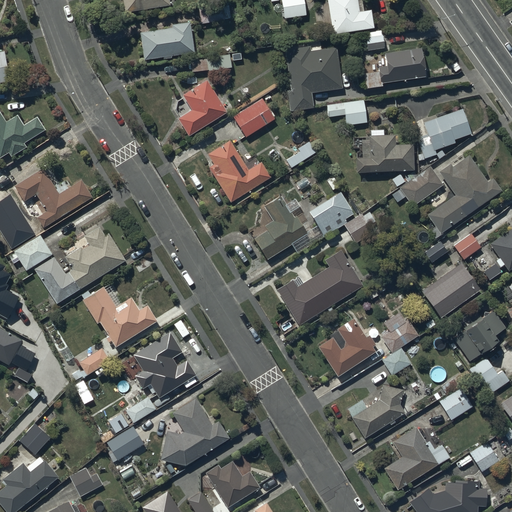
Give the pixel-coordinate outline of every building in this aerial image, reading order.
[(303,0),(281,0),(284,16),(305,12),(303,0)] [(327,0),(331,32),(373,28),(371,9),(362,11),(360,0),(327,0)] [(230,13),(228,3),(199,8),(201,21),(225,18),(225,14),(230,13)] [(141,22),(144,48),(195,42),(192,11),(171,14),(172,19),(141,22)] [(367,50),(384,47),(382,34),(381,34),(380,31),(366,33),(367,36),(365,36),(367,50)] [(288,89),(291,110),(313,107),(311,93),(342,89),(336,47),(308,51),(307,45),(285,48),(290,89),(288,89)] [(380,82),(425,76),(421,48),(384,53),(386,65),(377,67),(380,82)] [(231,66),(229,52),(207,55),(209,69),(231,66)] [(208,67),(206,56),(190,59),(192,70),(208,67)] [(176,107),(186,123),(223,100),(203,68),(180,82),(190,98),(176,107)] [(275,117),(262,96),(233,114),(246,135),(275,117)] [(346,125),(366,122),(363,101),(326,107),(328,117),(345,114),(346,125)] [(0,143),(39,118),(32,108),(19,117),(12,106),(4,112),(0,105),(0,143)] [(453,139),(470,132),(460,108),(424,122),(435,150),(454,142),(453,139)] [(206,156),(226,188),(266,163),(257,148),(245,155),(229,130),(207,144),(212,153),(206,156)] [(357,172),(413,169),(412,145),(394,145),(394,135),(368,136),(369,156),(356,156),(357,172)] [(290,166),(315,150),(309,139),(298,146),(299,149),(285,158),(290,166)] [(428,214),(440,230),(497,188),(488,176),(485,178),(466,153),(440,171),(456,193),(428,214)] [(11,176),(20,192),(33,184),(44,200),(35,206),(40,214),(86,186),(75,169),(55,182),(40,158),(11,176)] [(441,183),(428,164),(397,186),(398,188),(390,193),(395,201),(404,195),(410,204),(441,183)] [(306,165),(299,169),(306,181),(314,177),(306,165)] [(252,226),(265,249),(305,227),(280,183),(260,194),(269,211),(260,217),(262,220),(252,226)] [(73,255),(66,260),(77,277),(122,249),(105,222),(101,225),(94,215),(79,224),(84,232),(65,244),(73,255)] [(508,260),(511,256),(511,218),(511,219),(490,234),(508,260)] [(480,245),(471,231),(454,244),(463,257),(480,245)] [(330,257),(314,267),(329,292),(362,274),(342,238),(325,248),(330,257)] [(431,261),(447,249),(440,239),(424,251),(431,261)] [(53,291),(77,277),(66,260),(62,262),(52,246),(33,258),(53,291)] [(421,278),(436,305),(476,283),(461,256),(421,278)] [(296,311),(329,292),(314,267),(301,274),(295,264),(275,275),(296,311)] [(100,276),(79,290),(94,312),(96,310),(105,322),(101,325),(111,339),(154,310),(143,294),(136,299),(127,285),(113,294),(100,276)] [(451,326),(468,353),(496,335),(490,325),(501,317),(492,302),(451,326)] [(392,351),(401,346),(401,345),(419,332),(408,316),(404,319),(399,310),(383,320),(389,329),(381,334),(392,351)] [(334,365),(370,342),(352,314),(316,337),(334,365)] [(0,350),(5,353),(18,330),(0,319),(0,350)] [(143,338),(132,346),(140,358),(130,365),(140,380),(149,375),(156,387),(193,363),(185,351),(175,358),(165,343),(152,351),(143,338)] [(26,348),(41,356),(45,348),(28,339),(24,346),(26,348)] [(100,341),(76,356),(79,360),(79,361),(86,373),(109,358),(108,356),(112,353),(107,345),(102,348),(102,347),(104,346),(100,341)] [(68,344),(60,349),(66,360),(74,356),(68,344)] [(401,346),(392,351),(381,358),(391,374),(411,361),(401,346)] [(41,356),(26,348),(16,366),(35,376),(45,359),(41,356)] [(497,372),(486,356),(469,367),(479,384),(485,380),(492,390),(509,378),(502,368),(497,372)] [(347,401),(363,426),(399,403),(383,377),(347,401)] [(511,415),(511,382),(497,393),(511,415)] [(166,419),(160,447),(182,452),(227,427),(215,405),(208,409),(194,386),(168,400),(181,422),(166,419)] [(461,386),(439,399),(451,418),(473,405),(461,386)] [(156,407),(148,394),(125,408),(133,421),(156,407)] [(127,419),(124,415),(114,421),(120,430),(133,422),(130,418),(127,419)] [(382,456),(393,475),(434,451),(414,418),(391,431),(400,445),(382,456)] [(50,436),(34,421),(19,438),(35,452),(50,436)] [(143,441),(133,424),(106,440),(117,457),(143,441)] [(499,458),(487,439),(469,450),(481,470),(499,458)] [(202,461),(226,496),(255,477),(244,462),(237,467),(227,452),(219,457),(215,453),(202,461)] [(9,474),(0,481),(0,495),(11,508),(57,468),(44,453),(30,466),(22,456),(6,470),(9,474)] [(90,474),(86,466),(69,474),(80,494),(102,483),(96,471),(90,474)] [(406,491),(420,511),(449,511),(472,507),(472,491),(480,491),(480,476),(476,476),(475,470),(447,471),(447,482),(430,482),(427,477),(406,491)] [(141,494),(152,511),(185,511),(165,480),(141,494)] [(215,511),(200,489),(187,497),(196,511),(215,511)] [(77,511),(67,493),(42,507),(44,511),(77,511)] [(288,511),(286,507),(282,510),(276,500),(271,502),(265,493),(251,501),(257,511),(288,511)]
